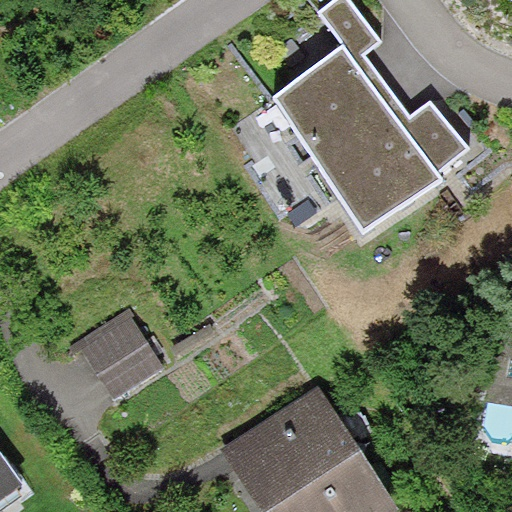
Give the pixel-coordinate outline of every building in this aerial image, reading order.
[(383,46),(350,0),(321,21),(345,53),(354,46),(364,60),(383,46)] [(434,109),(410,123),(384,87),(364,60),(354,46),(345,53),(275,102),(370,236),(444,186),(437,176),(472,154),(434,109)] [(126,310),(84,339),(121,393),(163,364),(126,310)] [(511,332),(494,345),(479,402),(511,401),(511,332)] [(399,511),(322,386),(226,444),(267,511),(399,511)] [(0,498),(26,480),(0,442),(0,498)]
